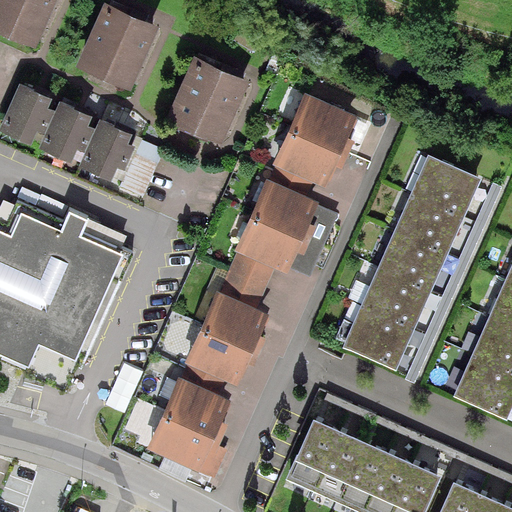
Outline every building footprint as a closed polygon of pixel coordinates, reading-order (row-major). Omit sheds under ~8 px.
[(0,0),(0,17),(36,32),(48,0),(0,0)] [(120,0),(105,0),(81,57),(128,77),(155,14),(120,0)] [(197,50),(172,109),(222,130),(248,71),(197,50)] [(19,77),(2,119),(32,131),(37,119),(46,99),(50,89),(19,77)] [(306,83),(274,153),(280,156),(313,171),(325,177),(327,174),(331,175),(335,166),(339,157),(343,159),(356,132),(350,129),(352,125),(355,118),(351,116),(356,106),(306,83)] [(60,94),(57,103),(48,124),(43,136),(73,149),(78,136),(86,116),(90,106),(60,94)] [(46,99),(37,119),(48,124),(57,103),(46,99)] [(102,112),(98,121),(90,141),(84,155),(113,167),(131,124),(102,112)] [(98,121),(86,116),(78,136),(90,141),(98,121)] [(430,146),(345,336),(396,359),(403,345),(420,307),(437,270),(454,232),(470,195),(482,170),(430,146)] [(306,186),(313,171),(280,156),(273,171),(306,186)] [(306,186),(273,171),(268,169),(235,241),(241,243),(276,259),(285,264),(287,260),(310,270),(338,210),(315,199),(319,192),(306,186)] [(0,217),(0,342),(67,372),(122,247),(80,228),(87,213),(68,204),(61,220),(18,201),(9,221),(0,217)] [(258,300),(276,259),(241,243),(223,284),(258,300)] [(128,245),(84,341),(95,346),(139,249),(128,245)] [(451,250),(444,268),(458,274),(466,256),(451,250)] [(511,259),(457,386),(508,409),(511,399),(511,259)] [(258,300),(223,284),(217,282),(186,354),(191,356),(226,371),(238,376),(239,373),(244,375),(247,366),(251,357),(255,359),(267,330),(263,328),(264,323),(268,314),(265,313),(268,305),(258,300)] [(226,371),(191,356),(185,369),(220,385),(226,371)] [(130,361),(111,403),(130,412),(149,369),(130,361)] [(220,385),(185,369),(180,367),(148,438),(159,443),(157,448),(192,464),(193,460),(217,471),(229,444),(219,440),(230,416),(221,412),(231,390),(220,385)] [(385,511),(418,511),(440,463),(420,453),(393,441),(370,431),(346,420),(322,409),(314,405),(286,468),(385,511)] [(435,511),(511,511),(511,492),(486,480),(461,470),(456,467),(435,511)]
